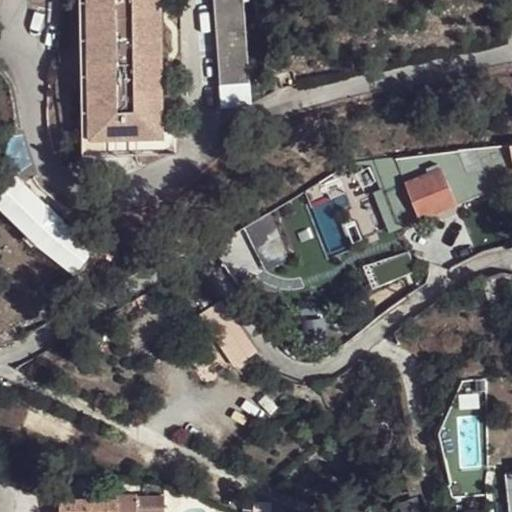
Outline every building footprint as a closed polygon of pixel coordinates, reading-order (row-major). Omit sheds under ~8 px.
[(74,0),(75,162),(163,159),(163,143),(150,144),(87,146),(88,123),(99,122),(98,0),(74,0)] [(87,146),(150,144),(150,0),(98,0),(99,122),(88,123),(87,146)] [(206,0),(208,76),(242,75),(242,0),(206,0)] [(401,166),(408,182),(443,170),(438,157),(422,162),(421,159),(401,166)] [(472,179),(466,162),(443,170),(455,201),(456,205),(478,198),(472,179)] [(0,207),(23,235),(44,212),(9,163),(0,172),(0,207)] [(511,182),(507,168),(472,179),(478,198),(511,186),(511,182)] [(455,201),(443,170),(408,182),(419,213),(455,201)] [(23,235),(41,253),(60,229),(44,212),(23,235)] [(60,229),(41,253),(53,269),(75,247),(60,229)] [(414,239),(381,259),(393,278),(425,258),(414,239)] [(511,296),(511,268),(494,274),(482,281),(488,303),(511,296)] [(230,318),(216,328),(247,371),(262,360),(230,318)] [(117,497),(60,497),(59,511),(163,511),(164,495),(137,495),(137,493),(117,493),(117,497)] [(251,496),(254,511),(273,511),(271,493),(251,496)]
